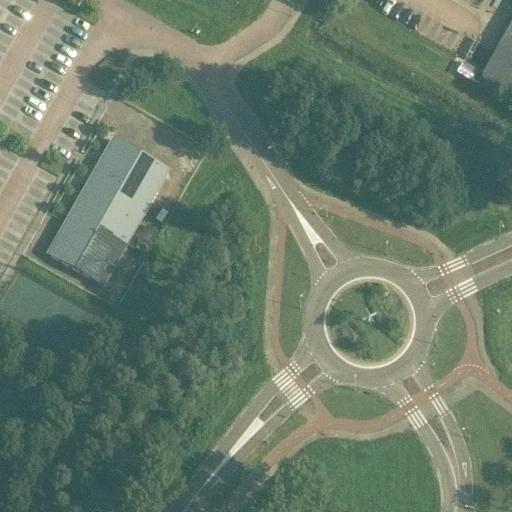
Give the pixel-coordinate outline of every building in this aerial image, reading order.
[(511,24),(481,78),(511,95),(511,0),(507,0),(511,2),(511,24)] [(484,71),(492,56),(481,50),(473,64),(484,71)] [(167,173),(115,143),(67,226),(98,244),(104,234),(125,246),(167,173)] [(49,258),(101,288),(125,246),(104,234),(98,244),(67,226),(49,258)] [(133,250),(145,257),(158,235),(146,228),(133,250)]
